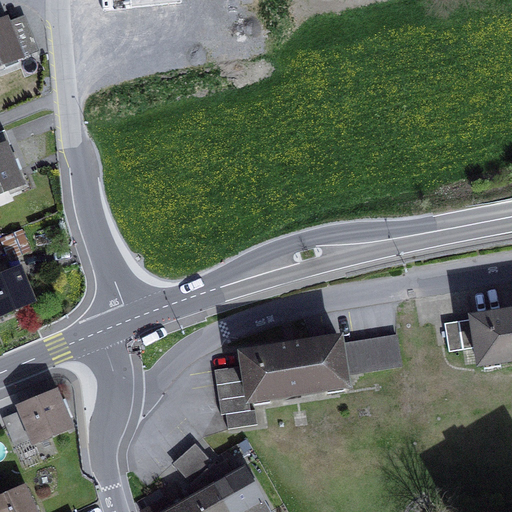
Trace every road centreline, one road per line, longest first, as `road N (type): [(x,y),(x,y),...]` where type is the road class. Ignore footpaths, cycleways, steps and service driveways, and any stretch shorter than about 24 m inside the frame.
road 1 (residential): [(511,270),(251,317),(183,352),(132,405),(97,411)]
road 2 (secondary): [(94,335),(291,265),(511,217)]
road 3 (residential): [(94,335),(65,92)]
